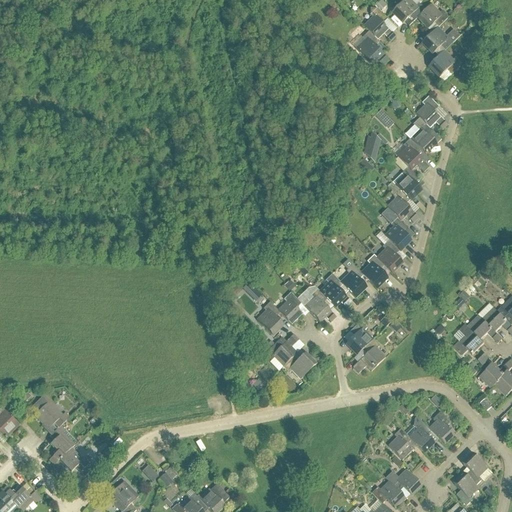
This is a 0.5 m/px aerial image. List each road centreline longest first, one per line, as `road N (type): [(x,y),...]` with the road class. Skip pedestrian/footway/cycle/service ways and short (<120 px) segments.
road 1 (residential): [(333,341),(376,297),(390,301),(409,281),(456,111),(404,53)]
road 2 (unclassified): [(345,401),(155,438),(73,511)]
road 3 (unclassified): [(485,430),(445,390),(345,401)]
